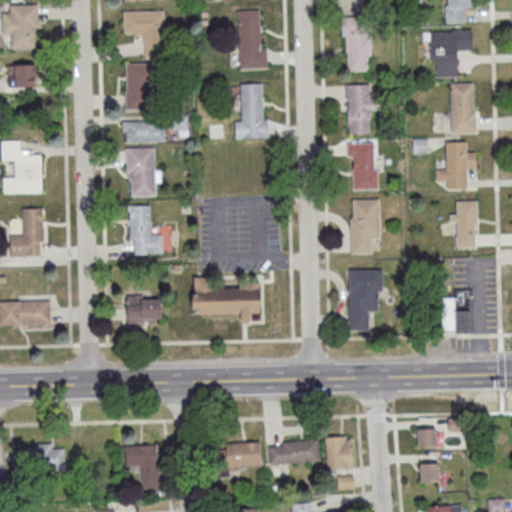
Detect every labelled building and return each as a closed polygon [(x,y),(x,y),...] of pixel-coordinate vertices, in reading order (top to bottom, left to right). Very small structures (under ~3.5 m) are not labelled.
[(446,6),(445,0),(470,0),(471,7),(463,7),(463,23),(444,24),(444,6),(446,6)] [(10,48),(38,48),(39,4),(10,4),(10,13),(2,13),(1,35),(11,35),(10,48)] [(258,10),(259,49),(266,48),(267,68),(238,69),(236,11),(258,10)] [(123,13),(163,11),(164,59),(143,59),(143,43),(140,44),(140,37),(133,37),(133,34),(123,34),(123,13)] [(344,37),(341,37),(340,18),(365,17),(366,39),(368,39),(368,57),(366,57),(366,72),(346,72),(346,53),(344,53),(344,37)] [(456,77),(434,78),(434,62),(429,62),(429,33),(451,32),(451,31),(471,30),(471,51),(455,52),(456,77)] [(125,65),(162,63),(162,87),(148,87),(149,110),(124,111),(123,91),(126,91),(125,65)] [(8,87),(36,87),(36,64),(8,64),(8,87)] [(449,84),(471,84),(472,111),(474,111),(474,134),(450,134),(449,84)] [(239,85),(261,85),(262,120),(266,120),(267,138),(233,139),(233,122),(240,122),(239,85)] [(346,127),(346,110),(348,110),(347,101),(345,101),(344,86),(368,85),(369,99),(379,98),(380,111),(369,111),(369,120),(368,120),(368,134),(348,135),(348,127),(346,127)] [(170,118),(171,131),(186,130),(186,117),(170,118)] [(121,123),(155,122),(155,127),(163,127),(163,141),(156,141),(156,143),(125,144),(125,132),(121,132),(121,123)] [(1,160),(12,160),(12,176),(2,176),(2,193),(42,193),(42,152),(21,152),(21,140),(1,140),(1,160)] [(411,140),(426,140),(426,154),(412,155),(411,140)] [(465,170),(466,189),(445,190),(445,182),(435,182),(435,171),(445,171),(444,143),(464,142),(465,153),(475,153),(475,169),(465,170)] [(377,190),(352,190),(351,168),(353,168),(352,157),(346,158),(346,144),(373,144),(373,171),(377,171),(377,190)] [(153,148),(154,196),(130,197),(129,181),(127,181),(127,174),(126,174),(125,149),(153,148)] [(349,220),(352,220),(351,201),(378,200),(379,240),(370,240),(370,254),(350,255),(349,220)] [(455,223),(448,223),(448,215),(455,215),(455,202),(476,201),(476,224),(473,224),(474,248),(454,249),(454,237),(456,237),(455,223)] [(127,206),(149,205),(150,236),(161,235),(162,254),(133,255),(133,240),(128,240),(127,206)] [(10,256),(43,256),(43,208),(21,208),(21,233),(10,233),(10,256)] [(377,292),(377,312),(367,312),(367,331),(347,331),(348,271),(381,271),(381,292),(377,292)] [(198,314),(198,309),(192,310),(191,276),(216,276),(216,288),(239,288),(239,283),(259,282),(259,313),(248,313),(248,323),(241,324),(240,313),(198,314)] [(440,299),(453,298),(453,291),(468,290),(469,334),(455,334),(455,333),(441,333),(440,299)] [(125,297),(141,296),(141,301),(159,300),(160,319),(152,319),(152,322),(140,322),(140,324),(126,324),(125,297)] [(0,324),(49,324),(49,300),(0,300),(0,324)] [(445,420),(461,419),(461,432),(446,432),(445,420)] [(414,430),(433,430),(434,448),(415,449),(414,430)] [(326,469),(352,468),(351,435),(325,436),(326,469)] [(268,463),(318,461),(317,440),(267,442),(268,463)] [(260,465),(259,442),(215,444),(216,475),(227,475),(227,467),(260,465)] [(157,444),(124,445),(125,467),(140,467),(141,490),(159,489),(157,444)] [(21,446),(21,471),(64,470),(63,445),(21,446)] [(82,469),(114,469),(114,446),(82,446),(82,469)] [(417,465),(436,464),(436,483),(418,484),(417,465)] [(352,475),(337,476),(338,489),(353,487),(352,475)] [(485,511),(485,501),(503,500),(503,511),(485,511)] [(291,502),(291,511),(310,511),(310,502),(291,502)]
